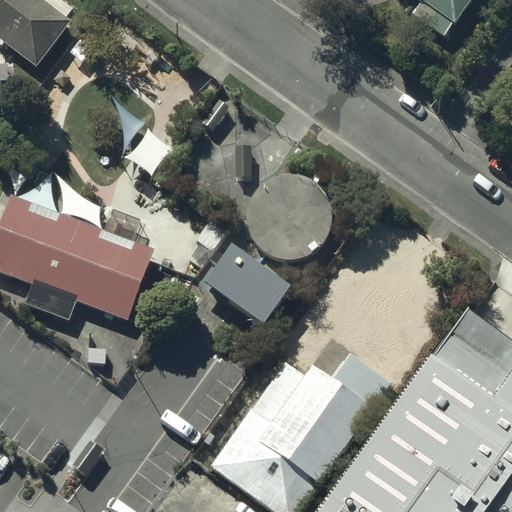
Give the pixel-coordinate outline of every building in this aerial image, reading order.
[(27,0),(0,0),(0,53),(1,55),(4,52),(36,76),(70,32),(27,0)] [(403,0),(422,13),(414,24),(443,45),(451,35),(453,36),(480,0),(403,0)] [(10,76),(0,76),(0,113),(2,113),(2,107),(17,107),(17,90),(10,90),(10,76)] [(260,252),(262,255),(265,258),(268,259),(271,261),(274,262),(277,263),(280,264),(283,265),(287,265),(290,265),(294,265),(297,265),(300,264),(304,262),(307,261),(310,259),(313,257),(315,255),(318,253),(320,250),(322,247),(324,245),(325,241),(326,238),(327,235),(328,232),(328,228),(328,225),(328,221),(327,218),(326,215),(325,211),(324,208),(322,205),(320,202),(318,200),(316,197),(313,195),(310,193),(307,191),(304,190),(301,189),(298,188),(294,187),(291,187),(288,187),(284,187),(281,188),(277,189),(274,190),(271,191),(268,193),(265,195),(263,197),(260,199),(258,202),(256,205),(254,208),(253,211),(252,214),(251,217),(250,221),(250,224),(250,228),(250,231),(251,234),(251,238),(252,241),(254,244),(256,247),(258,250),(260,252)] [(8,205),(0,228),(0,281),(31,294),(23,312),(67,331),(75,311),(128,332),(154,262),(133,254),(141,232),(111,221),(104,240),(8,205)] [(228,261),(201,299),(263,343),(290,306),(228,261)] [(511,511),(511,389),(449,345),(330,511),(511,511)] [(314,511),(371,434),(289,375),(215,478),(262,511),(314,511)]
